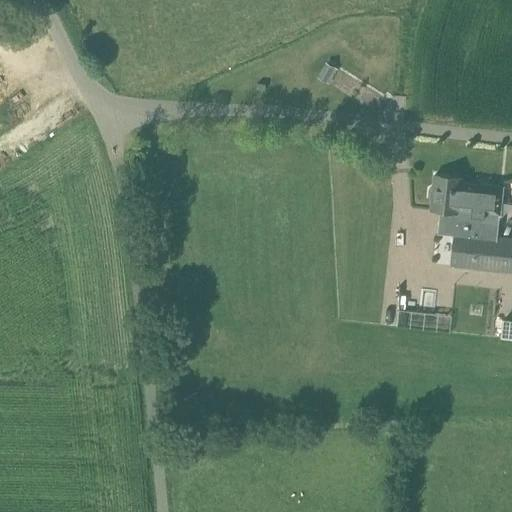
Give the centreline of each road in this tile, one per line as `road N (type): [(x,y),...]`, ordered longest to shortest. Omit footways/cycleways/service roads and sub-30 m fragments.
road 1 (unclassified): [(511,135),(294,113),(106,118)]
road 2 (unclassified): [(162,511),(130,222),(106,118)]
road 3 (unclassified): [(106,118),(40,0)]
